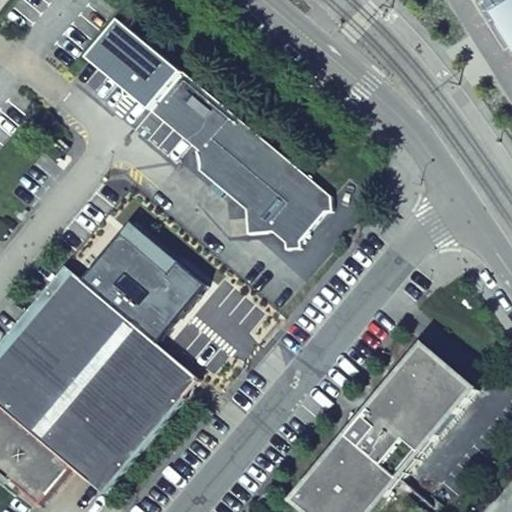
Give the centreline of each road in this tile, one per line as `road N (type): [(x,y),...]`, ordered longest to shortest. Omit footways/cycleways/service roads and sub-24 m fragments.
road 1 (unclassified): [(194,511),(457,198)]
road 2 (unclassified): [(261,0),(401,120),(457,198)]
